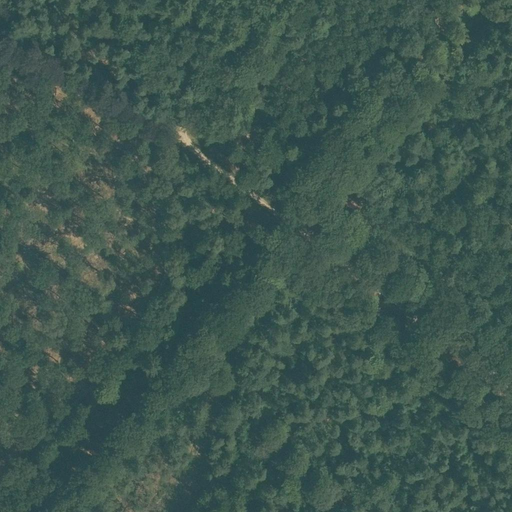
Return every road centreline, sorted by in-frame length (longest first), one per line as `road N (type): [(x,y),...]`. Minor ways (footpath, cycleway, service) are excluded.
road 1 (track): [(511,390),(175,136),(0,46)]
road 2 (track): [(270,0),(179,123),(177,296),(2,511)]
road 3 (unknown): [(294,226),(56,511)]
